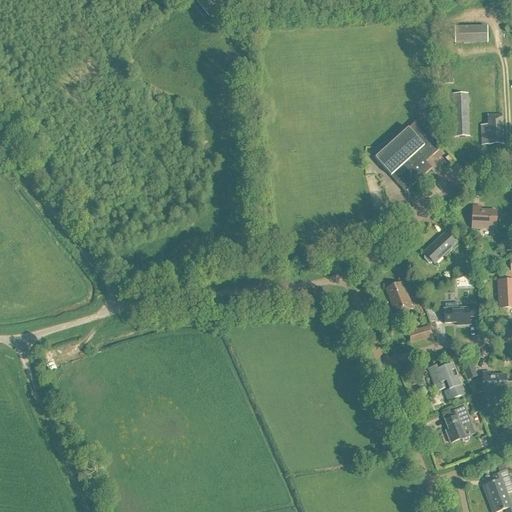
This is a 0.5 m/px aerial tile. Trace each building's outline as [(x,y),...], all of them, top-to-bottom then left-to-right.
[(199,0),(196,3),(209,18),(224,7),(218,0),(199,0)] [(455,29),(455,45),(487,45),(487,28),(455,29)] [(452,68),(443,68),(444,84),(453,84),(452,68)] [(470,137),(468,95),(453,95),(455,138),(470,137)] [(504,145),(503,114),(489,115),(489,125),(482,125),(483,146),(504,145)] [(375,158),(391,176),(418,152),(427,162),(440,150),(431,141),(438,135),(422,117),(375,158)] [(418,152),(391,176),(405,193),(432,168),(427,162),(418,152)] [(481,208),(473,207),(472,229),(480,230),(480,228),(496,229),(497,212),(481,212),(481,208)] [(457,245),(446,233),(424,253),(426,256),(424,257),(424,260),(428,264),(431,264),(433,263),(435,265),(457,245)] [(511,309),(511,281),(498,282),(499,310),(511,309)] [(396,316),(413,309),(409,299),(408,299),(403,287),(400,288),(399,285),(386,290),(396,316)] [(476,318),(475,305),(467,305),(467,309),(443,310),(444,325),(457,324),(457,327),(470,326),(469,318),(476,318)] [(407,334),(410,344),(432,337),(429,327),(407,334)] [(464,396),(461,387),(452,365),(437,371),(436,367),(427,371),(436,393),(445,390),(443,384),(446,383),(449,391),(444,393),(448,402),(464,396)] [(474,366),(464,370),(468,381),(478,378),(474,366)] [(483,396),(507,394),(506,376),(490,377),(490,373),(482,374),(483,396)] [(474,385),(469,387),(474,401),(479,399),(474,385)] [(475,401),(470,403),(474,415),(480,413),(475,401)] [(450,444),(460,440),(462,442),(465,443),(467,442),(469,440),(469,437),(474,435),(464,409),(450,414),(452,419),(445,421),(449,431),(445,433),(450,444)] [(482,487),(488,501),(506,494),(511,492),(511,484),(507,470),(499,473),(499,474),(493,477),(495,482),(482,487)] [(511,511),(511,507),(511,508),(506,494),(488,501),(491,511),(501,511),(505,510),(505,511),(511,511)]
